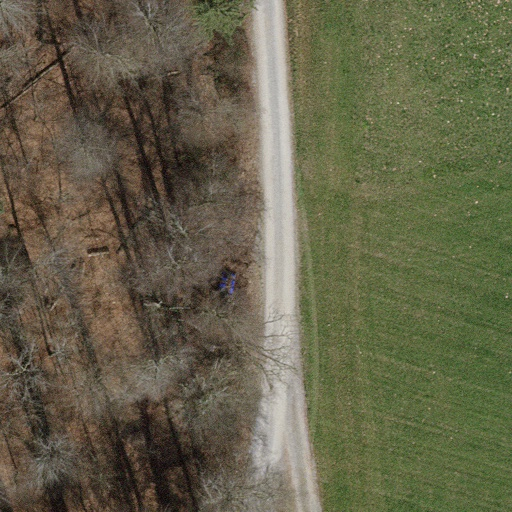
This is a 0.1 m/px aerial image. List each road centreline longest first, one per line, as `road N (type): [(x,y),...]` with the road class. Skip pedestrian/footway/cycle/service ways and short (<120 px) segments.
road 1 (track): [(261,0),(276,364)]
road 2 (track): [(276,364),(296,425),(308,511)]
road 3 (track): [(276,364),(266,511)]
